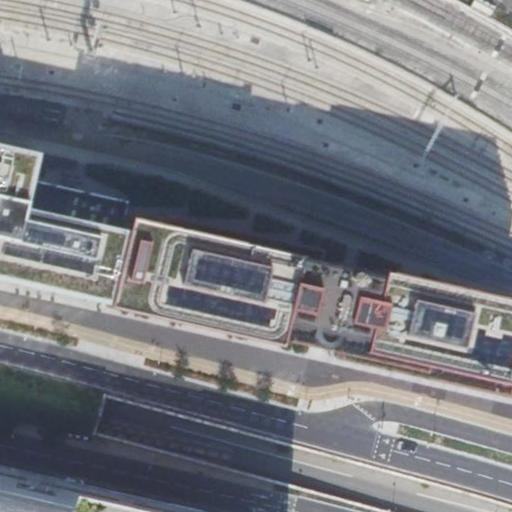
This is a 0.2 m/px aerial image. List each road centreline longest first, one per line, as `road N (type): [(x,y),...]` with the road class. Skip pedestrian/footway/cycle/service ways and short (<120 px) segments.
road 1 (motorway): [(447,511),(0,397)]
road 2 (primary): [(329,434),(0,348)]
road 3 (primary): [(0,439),(305,511)]
road 4 (primary): [(511,446),(393,412),(364,411),(329,434)]
road 5 (primary): [(511,484),(329,434)]
